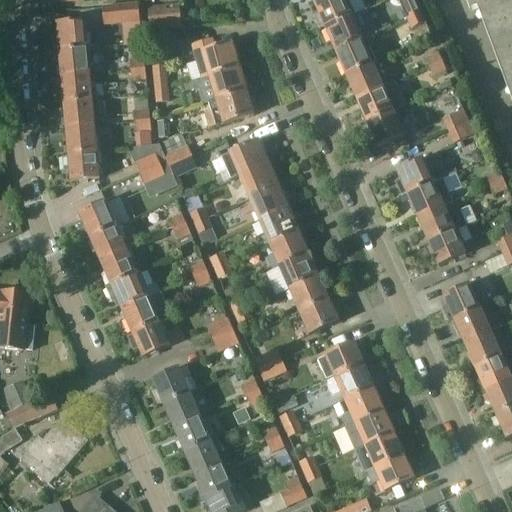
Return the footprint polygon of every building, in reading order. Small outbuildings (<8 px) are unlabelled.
[(324,27),(325,29),(352,17),(344,0),(326,0),(315,5),(319,16),(315,18),(320,29),(324,27)] [(511,0),(481,0),(468,5),(470,10),(481,6),(511,89),(511,0)] [(137,4),(101,7),(104,25),(139,22),(137,4)] [(405,12),(409,21),(422,15),(418,6),(405,12)] [(149,10),(152,33),(181,30),(179,12),(166,13),(166,8),(149,10)] [(426,24),(422,15),(409,21),(413,30),(426,24)] [(325,29),(336,53),(363,41),(352,17),(325,29)] [(59,50),(59,52),(88,49),(85,23),(57,25),(58,37),(53,37),(54,50),(59,50)] [(336,53),(346,77),(373,65),(373,66),(377,64),(367,40),(363,42),(363,41),(336,53)] [(202,81),(210,79),(241,70),(234,45),(216,50),(214,41),(193,48),(202,81)] [(90,75),(88,49),(59,52),(61,78),(90,75)] [(427,60),(430,69),(443,63),(439,54),(427,60)] [(130,61),(131,72),(146,70),(145,60),(130,61)] [(447,72),(443,63),(430,69),(434,77),(447,72)] [(356,101),(383,89),(373,66),(373,65),(346,77),(356,101)] [(153,69),(155,86),(167,85),(165,68),(153,69)] [(147,81),(146,70),(131,72),(132,82),(147,81)] [(241,70),(210,79),(216,102),(247,93),(241,70)] [(61,78),(63,104),(92,102),(90,75),(61,78)] [(367,125),(394,113),(407,108),(396,84),(383,89),(356,101),(367,125)] [(167,85),(155,86),(156,104),(169,103),(167,85)] [(247,93),(216,102),(209,104),(211,113),(205,115),(209,130),(254,117),(247,93)] [(95,128),(92,102),(63,104),(66,130),(95,128)] [(135,112),(136,122),(150,121),(149,111),(135,112)] [(449,133),(470,124),(465,112),(444,121),(449,133)] [(394,113),(367,125),(368,127),(363,129),(369,142),(374,140),(378,149),(405,138),(394,113)] [(136,122),(137,133),(151,132),(150,121),(136,122)] [(470,124),(449,133),(455,146),(476,136),(470,124)] [(66,130),(68,157),(97,154),(95,128),(66,130)] [(231,182),(240,178),(239,178),(269,165),(259,142),(221,159),(231,182)] [(165,158),(170,169),(192,159),(187,148),(165,158)] [(97,154),(68,157),(68,158),(64,159),(65,173),(70,172),(71,183),(99,181),(97,154)] [(135,163),(140,176),(161,167),(155,154),(135,163)] [(170,169),(175,180),(197,170),(192,159),(170,169)] [(407,196),(434,184),(424,159),(397,171),(401,182),(397,183),(402,195),(406,193),(407,196)] [(279,188),(269,165),(239,178),(240,178),(249,201),(279,188)] [(167,180),(161,167),(140,176),(146,189),(167,180)] [(487,179),(490,188),(503,182),(500,173),(487,179)] [(407,196),(418,220),(454,204),(444,180),(434,184),(407,196)] [(503,182),(490,188),(494,196),(507,190),(503,182)] [(249,201),(259,223),(289,210),(279,188),(249,201)] [(418,220),(428,244),(456,232),(467,227),(457,203),(454,204),(418,220)] [(90,240),(116,228),(106,204),(80,216),(84,226),(80,228),(85,240),(89,238),(90,240)] [(259,223),(269,246),(299,233),(289,210),(259,223)] [(203,211),(191,216),(195,226),(207,221),(203,211)] [(169,222),(173,232),(187,226),(182,217),(169,222)] [(207,221),(195,226),(199,236),(212,231),(207,221)] [(187,226),(173,232),(178,242),(191,236),(187,226)] [(90,240),(101,264),(127,252),(116,228),(90,240)] [(456,232),(428,244),(429,246),(425,248),(430,260),(435,258),(439,268),(466,256),(456,232)] [(299,233),(269,246),(279,269),(309,256),(299,233)] [(511,236),(498,243),(504,255),(511,251),(511,236)] [(101,264),(111,288),(138,276),(127,252),(101,264)] [(223,256),(210,261),(215,271),(227,265),(223,256)] [(279,269),(289,291),(319,278),(309,256),(279,269)] [(194,280),(207,274),(203,264),(190,270),(194,280)] [(215,271),(219,281),(231,275),(227,265),(215,271)] [(207,274),(194,280),(198,290),(211,284),(207,274)] [(138,276),(111,288),(122,312),(148,300),(138,276)] [(289,291),(299,314),(329,301),(319,278),(289,291)] [(454,321),(481,310),(470,286),(444,297),(449,307),(444,309),(449,321),(454,319),(454,321)] [(0,350),(24,352),(29,297),(23,297),(24,293),(9,291),(9,295),(3,294),(3,295),(0,294),(0,318),(1,319),(0,329),(0,350)] [(148,300),(122,312),(129,329),(132,336),(159,325),(148,300)] [(243,301),(230,307),(235,316),(247,311),(243,301)] [(329,301),(299,314),(309,337),(339,324),(329,301)] [(454,321),(465,345),(498,331),(488,306),(481,310),(454,321)] [(247,311),(235,316),(239,326),(251,321),(247,311)] [(213,342),(234,333),(228,321),(208,330),(213,342)] [(159,325),(132,336),(133,338),(128,341),(133,352),(138,350),(143,360),(170,349),(159,325)] [(465,345),(475,370),(509,355),(498,331),(465,345)] [(234,333),(213,342),(218,354),(239,345),(234,333)] [(334,380),(364,367),(354,345),(316,361),(326,384),(328,383),(334,381),(334,380)] [(259,373),(281,363),(276,352),(254,362),(259,373)] [(475,370),(486,394),(511,381),(511,361),(509,355),(475,370)] [(281,363),(259,373),(264,384),(286,374),(281,363)] [(374,390),(364,367),(334,380),(334,381),(328,383),(328,388),(329,392),(330,395),(334,398),(341,395),(344,403),(374,390)] [(163,406),(189,395),(179,371),(153,382),(157,393),(153,395),(158,407),(163,405),(163,406)] [(511,381),(486,394),(496,418),(511,410),(511,381)] [(246,398),(259,392),(255,382),(241,388),(246,398)] [(5,391),(14,411),(32,403),(23,383),(5,391)] [(384,413),(374,390),(344,403),(349,413),(341,417),(346,429),(354,425),(354,426),(384,413)] [(263,401),(259,392),(246,398),(250,407),(263,401)] [(163,406),(174,430),(200,419),(189,395),(163,406)] [(30,406),(7,417),(13,431),(36,420),(30,406)] [(511,410),(496,418),(497,420),(493,422),(498,434),(502,432),(507,442),(511,439),(511,410)] [(394,435),(384,413),(354,426),(364,448),(394,435)] [(284,430),(296,424),(292,415),(279,420),(284,430)] [(174,430),(185,454),(211,443),(200,419),(174,430)] [(39,442),(21,462),(49,486),(86,443),(74,433),(73,433),(62,424),(43,446),(39,442)] [(301,434),(296,424),(284,430),(288,440),(301,434)] [(267,445),(280,439),(275,430),(262,436),(267,445)] [(403,458),(394,435),(364,448),(355,452),(365,474),(366,474),(374,471),(403,458)] [(280,439),(267,445),(271,455),(284,449),(280,439)] [(185,454),(195,478),(221,467),(211,443),(185,454)] [(374,471),(366,474),(371,485),(379,481),(385,493),(413,481),(403,458),(374,471)] [(0,460),(0,477),(8,468),(0,460)] [(304,475),(316,469),(312,460),(299,465),(304,475)] [(195,478),(206,502),(232,491),(221,467),(195,478)] [(316,469),(304,475),(308,485),(320,479),(316,469)] [(301,487),(277,498),(282,510),(307,499),(301,487)] [(241,511),(232,491),(206,502),(207,504),(202,506),(204,511),(241,511)] [(421,499),(399,509),(400,511),(422,511),(426,511),(421,499)] [(109,511),(95,500),(84,511),(109,511)]
